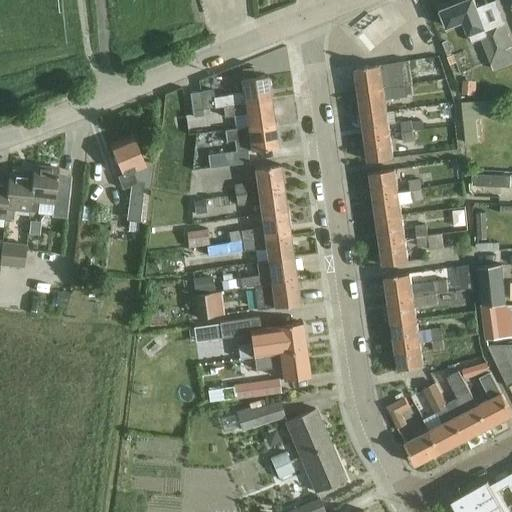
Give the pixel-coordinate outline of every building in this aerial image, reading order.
[(474,0),(465,0),(442,9),(449,26),(466,20),(474,42),(482,39),(494,69),(511,61),(511,43),(505,25),(499,27),(487,31),(479,8),(478,7),(477,8),(474,0)] [(355,69),(359,93),(412,85),(412,84),(409,61),(407,61),(382,65),(363,67),(355,69)] [(212,90),(200,92),(202,109),(215,107),(223,106),(270,99),(267,76),(241,79),(243,92),(227,95),(214,97),(212,90)] [(385,100),(408,96),(408,95),(413,94),(412,85),(359,93),(362,116),(387,112),(385,100)] [(189,93),(193,117),(203,115),(202,109),(200,92),(189,93)] [(480,98),(462,99),(466,144),(479,143),(476,115),(481,115),(480,98)] [(246,114),(248,127),(274,123),(270,99),(223,106),(224,117),(246,114)] [(390,135),(387,112),(362,116),(365,138),(390,135)] [(402,133),(413,131),(411,121),(400,122),(402,133)] [(248,127),(225,130),(226,141),(236,140),(237,151),(248,150),(249,151),(277,147),(274,123),(248,127)] [(413,131),(402,133),(403,144),(414,142),(413,131)] [(150,188),(152,172),(154,162),(152,162),(152,163),(144,162),(132,135),(110,145),(122,174),(117,176),(123,189),(130,185),(126,220),(139,221),(142,196),(141,186),(149,187),(149,188),(150,188)] [(368,161),(393,157),(390,135),(365,138),(368,161)] [(209,155),(210,168),(250,163),(249,151),(248,150),(237,151),(209,155)] [(258,192),(284,188),(280,164),(254,168),(258,192)] [(51,216),(67,218),(71,178),(57,177),(58,168),(33,165),(32,169),(32,175),(29,211),(38,212),(39,202),(53,203),(51,216)] [(8,182),(4,218),(13,219),(14,209),(29,211),(32,175),(32,169),(23,168),(23,171),(13,170),(12,173),(8,172),(7,182),(8,182)] [(381,171),(370,173),(374,196),(398,193),(421,190),(420,180),(397,183),(395,169),(384,171),(384,169),(381,170),(381,171)] [(472,186),(510,188),(511,176),(473,174),(472,186)] [(234,185),(236,195),(246,194),(244,183),(234,185)] [(284,188),(258,192),(261,215),(287,211),(284,188)] [(398,193),(374,196),(377,219),(402,216),(400,203),(411,202),(423,200),(421,190),(398,193)] [(246,194),(236,195),(237,205),(247,203),(246,194)] [(229,243),(290,234),(287,211),(261,215),(263,227),(228,232),(229,243)] [(380,242),(405,239),(402,216),(377,219),(380,242)] [(415,226),(416,237),(441,233),(440,224),(427,225),(427,224),(415,226)] [(447,225),(446,245),(461,246),(462,226),(447,225)] [(206,228),(186,230),(189,247),(208,245),(206,228)] [(441,233),(416,237),(418,248),(429,246),(429,251),(444,249),(441,233)] [(267,261),(293,257),(290,234),(229,243),(231,253),(266,248),(267,261)] [(493,244),(511,243),(511,234),(493,234),(493,244)] [(408,261),(405,239),(380,242),(383,265),(394,263),(395,265),(398,264),(397,263),(408,261)] [(24,267),(25,253),(25,252),(21,248),(22,244),(2,242),(0,258),(0,261),(3,265),(24,267)] [(240,277),(222,280),(224,290),(254,286),(296,280),(293,257),(267,261),(256,262),(258,275),(240,277)] [(504,264),(480,266),(484,304),(494,304),(508,304),(504,264)] [(413,285),(412,274),(401,275),(401,274),(398,274),(398,276),(386,277),(389,300),(438,294),(450,292),(448,280),(413,285)] [(300,303),(296,280),(254,286),(257,309),(274,306),(274,307),(285,305),(285,307),(289,306),(288,305),(300,303)] [(194,295),(198,318),(215,315),(211,293),(194,295)] [(389,300),(392,323),(418,320),(416,307),(439,304),(438,294),(389,300)] [(494,304),(484,304),(488,343),(498,342),(494,304)] [(220,325),(194,328),(196,342),(222,338),(250,334),(261,332),(260,328),(258,316),(219,322),(220,325)] [(396,346),(421,342),(418,320),(392,323),(396,346)] [(251,343),(236,345),(236,347),(237,359),(253,357),(254,356),(268,354),(280,353),(306,349),(302,322),(276,326),(260,328),(261,332),(250,334),(251,343)] [(434,341),(444,339),(443,329),(432,331),(433,341),(434,341)] [(444,339),(434,341),(435,351),(446,349),(444,339)] [(425,366),(421,342),(396,346),(399,369),(411,368),(411,369),(414,369),(414,367),(425,366)] [(508,386),(511,384),(511,345),(489,345),(508,386)] [(254,356),(253,357),(255,370),(282,366),(284,380),(310,376),(306,349),(280,353),(268,354),(254,356)] [(466,378),(489,371),(487,362),(464,369),(466,378)] [(456,418),(467,439),(490,426),(479,404),(477,405),(459,370),(447,377),(458,398),(447,403),(455,418),(456,418)] [(490,398),(479,404),(490,426),(511,415),(511,411),(502,392),(490,371),(479,377),(490,398)] [(236,399),(280,392),(278,380),(234,386),(236,399)] [(467,439),(456,418),(455,418),(447,403),(437,384),(425,390),(437,413),(438,413),(444,424),(431,431),(442,451),(467,439)] [(389,408),(400,430),(409,425),(403,414),(412,410),(407,399),(389,408)] [(250,408),(236,413),(242,431),(285,417),(281,402),(251,412),(250,408)] [(285,421),(301,456),(330,444),(315,408),(285,421)] [(431,431),(405,444),(416,465),(442,451),(431,431)] [(345,479),(330,444),(301,456),(316,492),(345,479)] [(274,468),(289,461),(285,451),(270,458),(274,468)] [(289,461),(274,468),(278,477),(294,471),(289,461)] [(511,511),(511,472),(508,474),(506,471),(507,471),(506,470),(495,476),(497,481),(491,485),(488,480),(452,500),(458,511),(511,511)] [(288,511),(325,511),(320,498),(288,511)]
